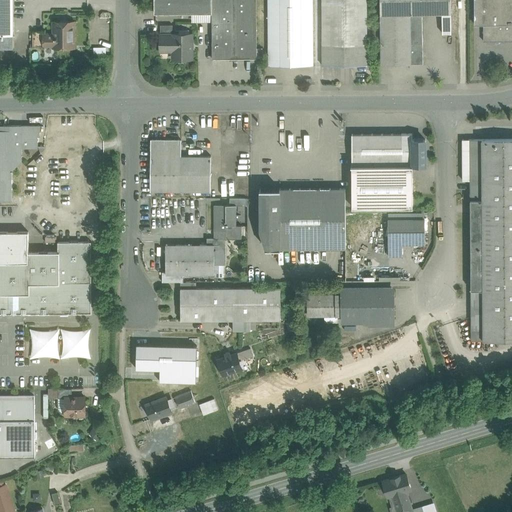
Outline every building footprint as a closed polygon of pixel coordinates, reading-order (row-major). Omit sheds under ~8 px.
[(13,0),(0,0),(0,32),(13,33),(13,0)] [(154,0),(154,13),(212,13),(211,0),(154,0)] [(256,0),(211,0),(212,13),(212,59),(257,58),(256,0)] [(312,0),(267,0),(268,66),(313,66),(312,0)] [(366,0),(321,0),(322,45),(367,44),(366,0)] [(450,0),(380,0),(380,15),(410,14),(422,14),(442,13),(451,13),(450,0)] [(511,0),(473,0),(474,24),(483,24),(511,23),(511,0)] [(451,13),(442,13),(442,33),(451,33),(451,13)] [(410,14),(380,15),(381,65),(411,64),(410,14)] [(422,14),(410,14),(411,64),(423,64),(422,14)] [(74,21),(54,22),(54,33),(44,34),(44,45),(54,45),(54,47),(74,47),(74,21)] [(511,23),(483,24),(483,41),(494,41),(494,42),(496,44),(499,43),(500,42),(500,41),(511,40),(511,23)] [(173,25),(160,25),(160,34),(173,34),(173,33),(173,25)] [(44,31),(32,31),(33,47),(44,47),(44,45),(44,34),(44,31)] [(13,33),(0,32),(0,47),(13,47),(13,33)] [(192,33),(173,33),(173,34),(160,34),(160,48),(173,48),(173,59),(192,59),(192,33)] [(367,44),(322,45),(322,66),(367,65),(367,44)] [(3,130),(0,130),(0,200),(12,201),(12,170),(22,161),(22,148),(38,148),(38,136),(39,136),(41,125),(22,125),(21,125),(3,125),(3,130)] [(412,134),(352,134),(352,165),(412,165),(412,140),(412,134)] [(211,156),(181,156),(181,140),(151,139),(150,191),(211,191),(211,156)] [(412,140),(412,165),(425,164),(425,139),(412,140)] [(482,139),(470,139),(470,200),(482,199),(482,139)] [(511,139),(482,139),(482,199),(483,290),(483,340),(511,339),(511,139)] [(352,165),(352,207),(413,207),(412,165),(352,165)] [(345,188),(280,188),(280,189),(280,248),(346,248),(345,188)] [(280,189),(260,189),(260,229),(266,248),(280,248),(280,189)] [(470,200),(471,290),(483,290),(482,199),(470,200)] [(229,205),(214,205),(214,231),(227,231),(227,226),(236,225),(236,205),(229,205)] [(424,219),(388,219),(388,256),(401,256),(401,244),(425,244),(424,219)] [(227,231),(214,231),(214,238),(225,238),(242,238),(242,225),(236,225),(227,226),(227,231)] [(28,232),(0,231),(0,303),(8,304),(8,308),(28,308),(28,313),(89,313),(89,242),(58,242),(58,252),(28,252),(28,232)] [(225,238),(214,238),(214,244),(214,264),(225,264),(225,238)] [(214,244),(166,244),(166,272),(166,274),(183,274),(214,274),(214,264),(214,244)] [(183,274),(166,274),(166,272),(162,272),(162,282),(181,282),(183,282),(183,274)] [(281,320),(281,288),(196,288),(181,288),(181,320),(233,320),(250,320),(256,320),(281,320)] [(391,288),(343,288),(343,296),(344,315),(344,323),(392,323),(391,288)] [(483,340),(483,290),(471,290),(471,340),(483,340)] [(337,296),(308,296),(308,316),(324,316),(337,316),(337,315),(337,296)] [(250,320),(233,320),(233,331),(250,331),(250,329),(250,320)] [(30,328),(30,359),(60,358),(60,328),(30,328)] [(61,328),(61,359),(91,359),(91,328),(61,328)] [(160,369),(197,370),(197,346),(137,344),(136,369),(160,369)] [(247,350),(231,355),(230,352),(225,354),(226,357),(218,359),(223,374),(242,368),(240,361),(249,358),(247,350)] [(197,370),(160,369),(160,381),(196,382),(197,370)] [(175,397),(180,409),(196,403),(191,390),(175,397)] [(34,396),(0,396),(0,457),(35,457),(34,396)] [(85,397),(75,397),(65,397),(65,415),(85,415),(85,397)] [(166,397),(146,405),(151,419),(172,412),(166,397)] [(214,399),(199,404),(203,415),(218,410),(214,399)] [(83,444),(68,446),(69,453),(84,451),(83,444)] [(406,474),(383,481),(388,497),(392,496),(396,511),(413,511),(413,510),(407,491),(411,490),(406,474)] [(13,511),(6,485),(0,486),(0,511),(13,511)] [(58,492),(52,494),(55,505),(61,503),(58,492)]
